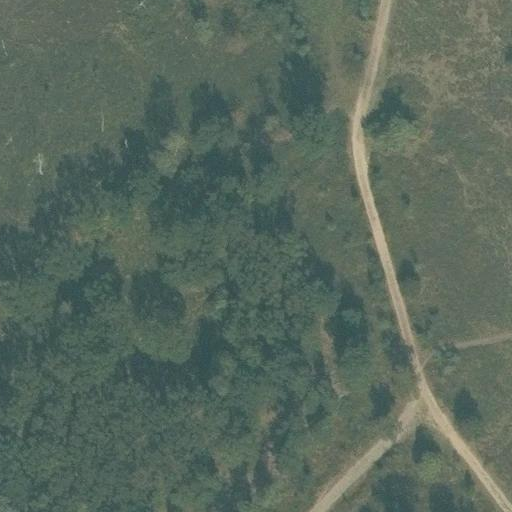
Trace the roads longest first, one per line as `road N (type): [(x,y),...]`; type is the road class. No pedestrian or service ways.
road 1 (track): [(419,408),(358,165),(359,118),(385,0)]
road 2 (track): [(316,511),(419,408)]
road 3 (track): [(419,408),(508,511)]
